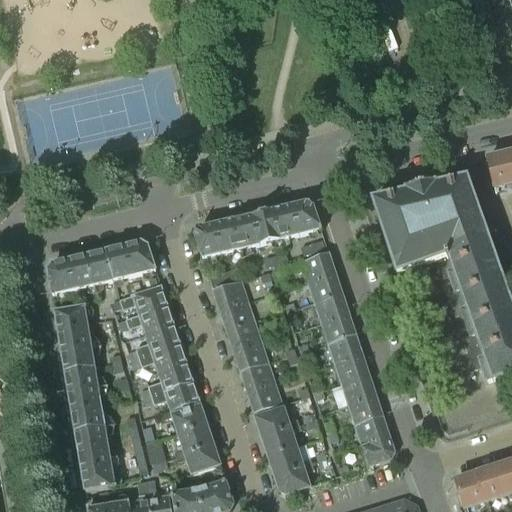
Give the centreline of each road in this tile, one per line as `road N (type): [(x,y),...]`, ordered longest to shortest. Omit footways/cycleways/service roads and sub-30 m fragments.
road 1 (residential): [(429,478),(321,173)]
road 2 (residential): [(263,511),(161,211)]
road 3 (residential): [(66,511),(15,244)]
road 4 (residential): [(511,97),(313,146)]
road 5 (residential): [(321,173),(511,125)]
road 6 (residential): [(161,211),(321,173)]
road 7 (residential): [(313,146),(154,185)]
road 8 (residential): [(15,244),(161,211)]
road 9 (residential): [(154,185),(9,219)]
road 10 (residential): [(0,370),(21,511)]
